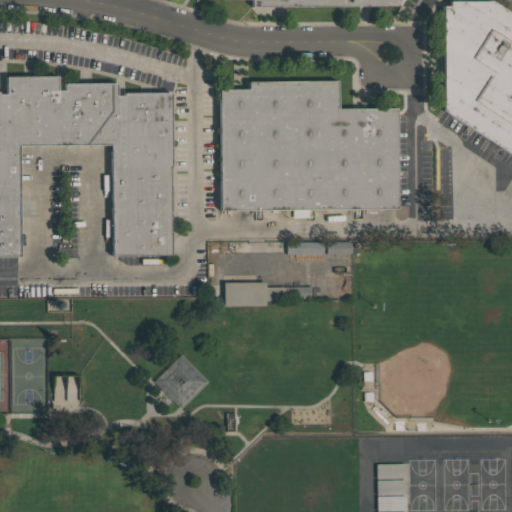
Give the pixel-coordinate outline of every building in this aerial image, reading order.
[(491,0),(511,13),(511,157),(441,111),(441,5),(447,5),(447,0),(491,0)] [(0,257),(0,93),(4,93),(4,76),(57,75),(57,89),(64,89),(64,82),(115,82),(116,94),(123,94),(123,92),(170,92),(170,166),(169,166),(169,255),(110,256),(109,145),(18,146),(19,257),(0,257)] [(396,107),(396,209),(308,209),(308,217),(291,217),(291,210),(218,210),(218,88),(246,88),(246,80),(336,80),(336,107),(396,107)] [(350,253),(350,241),(326,242),(326,254),(350,253)] [(286,254),(322,254),(322,243),(285,243),(286,254)] [(310,300),(264,300),(265,306),(222,306),(221,281),(264,281),(264,286),(309,286),(310,300)] [(207,382),(179,355),(153,382),(180,409),(207,382)] [(404,463),(404,478),(375,478),(374,463),(404,463)] [(404,479),(404,494),(375,495),(375,479),(404,479)] [(405,495),(405,510),(375,510),(375,495),(405,495)]
